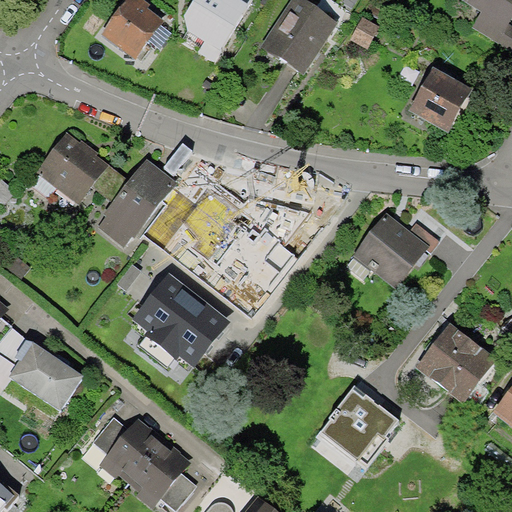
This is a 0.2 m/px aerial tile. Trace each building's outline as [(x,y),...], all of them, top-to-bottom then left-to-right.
[(136,0),(124,0),(100,34),(137,61),(166,21),(136,0)] [(194,0),(184,16),(188,31),(221,50),(249,0),(194,0)] [(340,24),(304,0),(292,0),(261,47),(306,76),(340,24)] [(511,23),(511,0),(461,0),(459,3),(481,16),(474,28),(511,50),(511,25),(511,23)] [(365,10),(348,36),(369,50),(386,24),(365,10)] [(436,69),(412,111),(453,133),(476,92),(436,69)] [(88,150),(67,134),(37,174),(80,207),(94,189),(113,204),(105,215),(107,218),(99,228),(128,250),(180,183),(163,171),(147,158),(129,182),(88,150)] [(0,210),(15,193),(0,180),(0,210)] [(279,234),(245,208),(218,245),(251,271),(279,234)] [(431,249),(386,216),(353,257),(398,291),(431,249)] [(30,269),(12,255),(3,266),(20,280),(30,269)] [(230,322),(170,275),(134,319),(150,332),(139,348),(167,370),(178,355),(194,369),(230,322)] [(0,319),(9,309),(0,301),(0,319)] [(496,362),(450,326),(417,368),(463,404),(496,362)] [(61,413),(85,380),(26,339),(14,358),(21,362),(10,378),(61,413)] [(411,430),(366,392),(348,413),(355,418),(317,463),(344,485),(384,437),(396,448),(411,430)] [(511,392),(497,414),(511,424),(511,392)] [(129,430),(114,418),(92,445),(107,458),(99,467),(115,481),(119,477),(140,494),(137,498),(153,511),(162,501),(176,511),(197,487),(182,475),(191,463),(178,452),(154,432),(139,420),(129,430)] [(0,511),(6,511),(19,497),(0,482),(0,511)]
